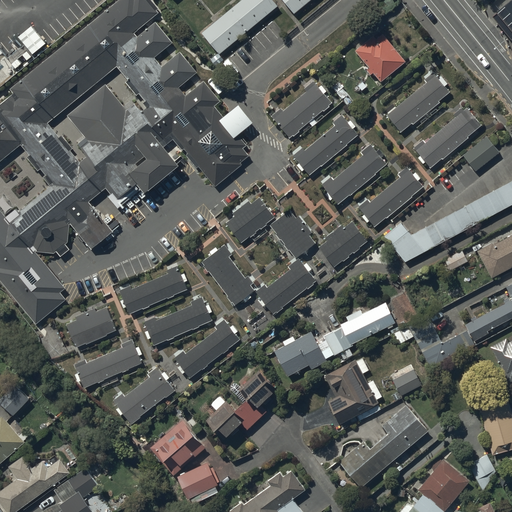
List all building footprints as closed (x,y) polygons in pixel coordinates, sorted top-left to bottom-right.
[(0,260),(1,262),(0,263),(0,278),(36,322),(64,298),(21,246),(28,248),(56,253),(77,236),(90,252),(114,233),(93,207),(109,195),(116,204),(139,185),(144,192),(178,165),(161,145),(172,136),(213,186),(258,150),(243,130),(254,121),(239,102),(223,115),(214,105),(220,101),(203,80),(184,95),(177,87),(195,73),(179,52),(159,68),(152,59),(172,43),(153,20),(133,36),(129,30),(154,10),(145,0),(124,0),(0,98),(0,156),(19,143),(52,181),(5,219),(7,222),(0,217),(0,260)] [(0,0),(0,4),(3,8),(12,0),(0,0)] [(241,0),(201,34),(219,55),(276,7),(270,0),(241,0)] [(279,0),(293,15),(309,0),(279,0)] [(511,3),(494,19),(511,41),(511,3)] [(33,55),(47,44),(32,27),(19,38),(33,55)] [(369,36),(352,53),(378,81),(401,60),(382,39),(377,44),(369,36)] [(385,116),(398,133),(447,94),(431,74),(423,81),(425,84),(385,116)] [(273,117),(287,135),(330,102),(315,84),(273,117)] [(414,148),(430,167),(480,126),(464,107),(414,148)] [(292,157),(307,175),(356,134),(340,115),(330,122),(332,124),(292,157)] [(463,153),(474,169),(498,152),(487,136),(463,153)] [(319,185),(335,203),(384,163),(368,144),(357,153),(359,155),(331,179),(329,176),(319,185)] [(357,205),(374,225),(422,185),(405,165),(394,174),(397,176),(368,200),(366,197),(357,205)] [(381,236),(404,260),(511,203),(511,181),(411,235),(397,224),(381,236)] [(222,221),(240,242),(278,210),(262,192),(250,202),(247,199),(222,221)] [(287,212),(270,225),(295,257),(312,244),(287,212)] [(318,246),(333,264),(362,240),(348,223),(341,228),(339,225),(322,239),(324,241),(318,246)] [(511,230),(476,249),(489,276),(511,264),(511,230)] [(200,261),(232,304),(252,289),(228,257),(232,254),(224,243),(200,261)] [(467,259),(463,251),(451,257),(455,265),(467,259)] [(255,295),(271,314),(313,279),(297,260),(287,266),(288,269),(279,277),(274,270),(270,274),(275,280),(269,285),(268,284),(255,295)] [(120,294),(129,314),(184,290),(175,269),(120,294)] [(511,283),(505,287),(511,299),(509,301),(507,298),(503,300),(505,303),(465,325),(467,330),(442,343),(432,324),(412,335),(430,367),(474,344),(472,340),(488,332),(487,329),(511,315),(511,283)] [(404,315),(414,310),(405,291),(393,297),(397,304),(398,304),(404,315)] [(149,339),(152,346),(212,321),(203,299),(143,324),(146,332),(143,333),(146,340),(149,339)] [(312,368),(327,360),(326,358),(333,355),(344,350),(347,357),(353,354),(349,347),(354,345),(353,343),(395,321),(385,302),(363,313),(361,309),(346,316),(348,320),(341,324),(342,326),(324,336),(330,347),(322,351),(312,331),(295,340),(292,335),(283,340),(286,345),(275,351),(278,355),(273,358),(277,367),(282,364),(288,375),(310,364),(312,368)] [(67,326),(77,348),(115,331),(106,310),(98,313),(97,310),(77,319),(78,321),(67,326)] [(175,361),(189,379),(241,339),(227,322),(175,361)] [(505,338),(490,346),(504,372),(502,373),(508,383),(511,380),(511,339),(508,342),(505,338)] [(74,366),(84,389),(140,365),(130,342),(119,347),(121,350),(88,364),(87,361),(74,366)] [(359,420),(380,409),(378,404),(379,404),(373,393),(372,394),(370,391),(372,390),(363,373),(369,369),(363,358),(356,362),(355,359),(324,376),(335,395),(328,399),(342,424),(357,415),(359,420)] [(167,397),(176,390),(167,379),(169,377),(164,371),(162,373),(157,367),(148,374),(150,377),(125,396),(121,391),(113,397),(115,400),(114,401),(119,407),(116,409),(121,415),(124,413),(132,424),(141,417),(141,416),(166,396),(167,397)] [(216,409),(206,419),(223,437),(226,434),(227,436),(231,432),(233,434),(240,428),(237,426),(241,422),(247,429),(266,411),(260,404),(264,401),(266,403),(273,396),(271,394),(277,388),(260,370),(239,390),(247,398),(236,409),(227,400),(226,401),(220,395),(211,404),(216,409)] [(0,402),(14,415),(29,398),(14,384),(0,399),(0,402)] [(511,448),(511,414),(506,393),(478,401),(493,454),(511,448)] [(361,487),(427,429),(405,404),(381,425),(388,432),(369,448),(362,441),(339,461),(361,487)] [(0,462),(25,441),(2,415),(0,417),(0,462)] [(174,475),(206,446),(181,419),(150,448),(174,475)] [(502,479),(486,453),(468,465),(484,490),(502,479)] [(0,501),(8,511),(15,511),(71,471),(61,458),(48,467),(43,460),(32,468),(23,455),(9,466),(18,479),(0,491),(0,501)] [(443,511),(469,480),(443,459),(418,490),(422,494),(417,500),(414,497),(412,499),(416,503),(413,506),(408,502),(399,511),(443,511)] [(207,461),(178,476),(192,504),(203,499),(200,492),(203,491),(204,493),(206,492),(207,495),(217,490),(215,486),(219,484),(207,461)] [(83,496),(98,486),(86,468),(54,490),(62,501),(51,505),(41,511),(95,511),(89,503),(88,504),(87,503),(89,501),(86,498),(85,499),(83,496)] [(303,511),(293,499),(306,489),(292,470),(283,476),(280,472),(268,480),(271,485),(244,504),(242,502),(228,511),(303,511)] [(494,511),(489,501),(478,507),(481,511),(494,511)]
